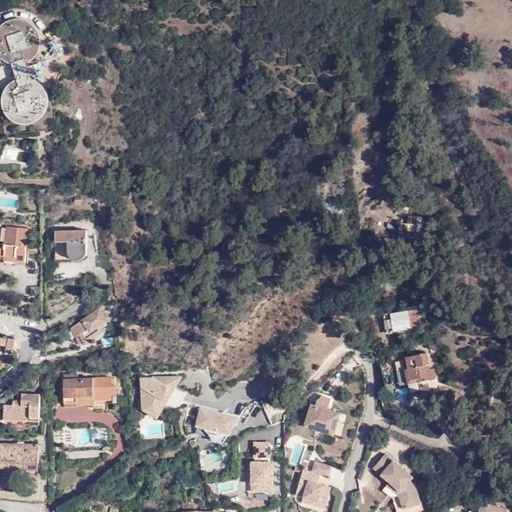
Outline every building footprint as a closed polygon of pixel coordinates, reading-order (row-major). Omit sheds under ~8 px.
[(34,79),(32,78),(30,74),(37,72),(35,64),(28,66),(27,64),(32,61),(33,60),(36,56),(39,51),(41,48),(42,45),(42,41),(41,37),(40,34),(38,30),(36,27),(34,25),(31,22),(28,20),(25,19),(22,19),(19,18),(15,19),(13,19),(10,20),(8,20),(6,22),(3,24),(0,26),(0,56),(0,57),(2,59),(5,61),(8,63),(10,64),(12,65),(17,79),(14,81),(12,82),(9,84),(8,85),(6,88),(4,91),(3,94),(2,97),(2,100),(2,104),(3,107),(4,110),(6,114),(7,116),(9,118),(12,120),(16,122),(20,124),(22,124),(26,124),(29,124),(31,124),(34,123),(37,122),(39,119),(41,118),(43,116),(45,114),(46,111),(47,109),(48,107),(49,104),(49,102),(49,101),(49,99),(49,97),(48,95),(48,93),(47,91),(46,89),(44,87),(42,85),(40,83),(38,81),(35,80),(34,79)] [(56,54),(63,52),(57,38),(51,40),(56,54)] [(41,56),(42,62),(51,59),(49,53),(41,56)] [(407,215),(407,222),(398,222),(398,236),(422,236),(422,215),(407,215)] [(26,252),(26,246),(22,246),(22,240),(26,240),(27,228),(7,226),(6,237),(10,237),(9,244),(5,244),(0,243),(0,260),(4,260),(4,265),(16,266),(16,261),(27,262),(27,252),(26,252)] [(88,230),(55,230),(56,260),(74,260),(78,260),(80,260),(82,259),(84,258),(86,256),(87,253),(88,250),(88,230)] [(99,308),(80,322),(71,327),(70,328),(77,337),(79,335),(86,345),(105,332),(101,325),(108,320),(99,308)] [(417,327),(415,310),(391,314),(394,331),(417,327)] [(71,327),(80,322),(77,318),(69,324),(71,327)] [(14,354),(16,340),(0,336),(0,344),(7,346),(6,352),(14,354)] [(405,358),(420,355),(419,350),(401,354),(405,370),(408,369),(405,358)] [(420,381),(423,394),(423,395),(437,392),(428,353),(420,355),(405,358),(408,369),(405,370),(408,384),(420,381)] [(113,388),(112,378),(78,380),(78,375),(64,376),(65,406),(93,405),(93,408),(118,407),(117,388),(113,388)] [(163,412),(183,377),(141,378),(142,400),(163,412)] [(415,396),(423,394),(420,381),(408,384),(410,393),(415,396)] [(318,403),(320,393),(313,392),(311,402),(318,403)] [(31,418),(40,418),(40,395),(18,394),(18,401),(13,401),(13,406),(5,405),(4,421),(13,421),(13,419),(31,419),(31,418)] [(158,419),(163,412),(142,400),(143,411),(158,419)] [(312,405),(305,426),(334,435),(340,414),(312,405)] [(263,407),(247,414),(253,428),(269,421),(263,407)] [(228,436),(239,418),(201,408),(196,428),(228,436)] [(165,428),(167,434),(178,431),(177,425),(165,428)] [(199,459),(195,440),(189,441),(193,460),(199,459)] [(270,462),(270,443),(255,443),(255,462),(252,462),(252,491),(273,491),(273,462),(270,462)] [(39,474),(39,468),(39,444),(0,444),(0,457),(0,458),(0,468),(27,468),(27,474),(39,474)] [(404,509),(421,503),(416,485),(411,481),(414,477),(386,453),(373,468),(401,492),(398,495),(404,509)] [(321,474),(329,476),(332,467),(315,462),(312,471),(321,474)] [(312,471),(304,469),(296,496),(304,498),(319,502),(318,506),(325,508),(332,487),(318,483),(321,474),(312,471)] [(417,511),(424,510),(421,503),(404,509),(398,495),(392,498),(397,511),(417,511)] [(138,499),(139,511),(175,509),(174,497),(138,499)] [(303,501),(318,506),(319,502),(304,498),(303,501)] [(508,511),(509,509),(483,502),(479,511),(474,511),(470,510),(469,511),(508,511)]
